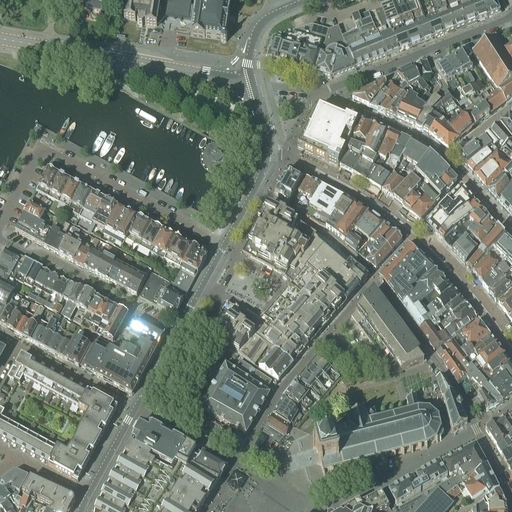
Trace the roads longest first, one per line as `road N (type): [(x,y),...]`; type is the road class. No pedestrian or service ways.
road 1 (residential): [(511,347),(457,276),(393,214),(304,164),(265,154)]
road 2 (residential): [(225,247),(42,150),(0,226)]
road 3 (residential): [(511,508),(454,389),(374,280)]
road 4 (residential): [(314,95),(511,17)]
road 5 (tertiary): [(253,85),(47,49)]
road 6 (residential): [(0,240),(176,334)]
road 7 (residential): [(374,280),(329,238),(253,191)]
road 8 (residential): [(134,408),(18,346)]
